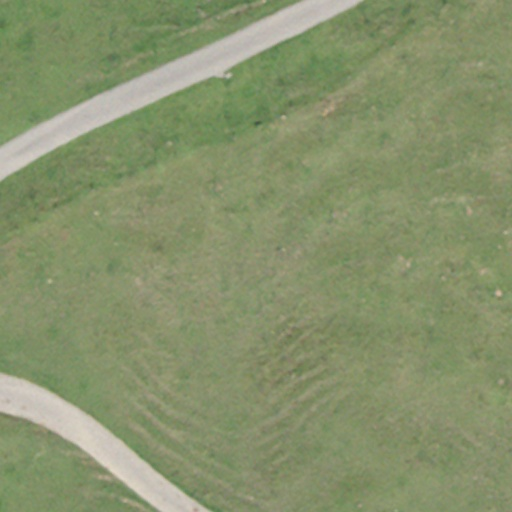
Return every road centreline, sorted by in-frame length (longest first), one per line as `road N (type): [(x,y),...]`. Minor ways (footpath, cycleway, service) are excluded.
road 1 (track): [(0,166),(62,128),(334,0)]
road 2 (track): [(0,394),(76,425),(183,511)]
